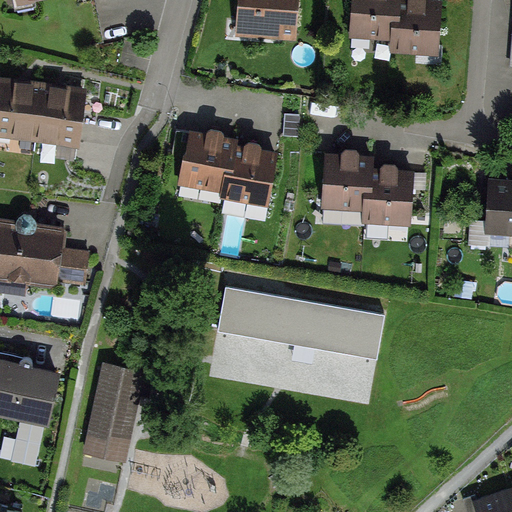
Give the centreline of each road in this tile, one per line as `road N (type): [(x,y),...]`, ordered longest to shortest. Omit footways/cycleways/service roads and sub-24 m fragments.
road 1 (residential): [(469,134),(326,113)]
road 2 (residential): [(483,0),(469,134)]
